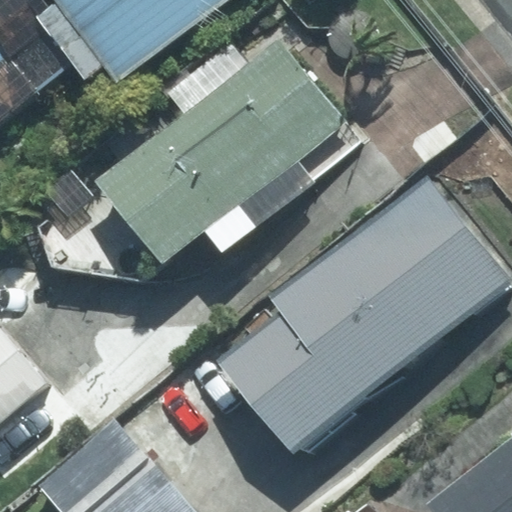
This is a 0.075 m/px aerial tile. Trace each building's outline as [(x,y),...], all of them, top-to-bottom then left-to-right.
[(88,0),(89,1),(40,40),(65,72),(99,46),(125,79),(148,60),(161,78),(259,0),(88,0)] [(0,12),(0,57),(23,37),(0,12)] [(326,159),(374,114),(297,34),(262,68),(241,47),(194,93),(210,110),(136,181),(212,261),(246,229),(266,250),(343,176),(326,159)] [(511,257),(439,174),(306,290),(321,308),(265,358),(345,449),(511,304),(511,257)] [(7,322),(0,328),(0,438),(62,382),(7,322)] [(511,511),(511,465),(474,501),(484,511),(511,511)] [(217,511),(193,482),(157,511),(217,511)]
